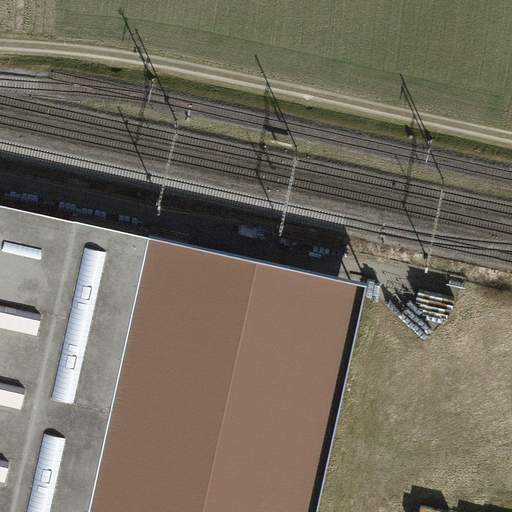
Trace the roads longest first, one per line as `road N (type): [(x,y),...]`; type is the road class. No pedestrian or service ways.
road 1 (track): [(0,49),(172,69),(511,146)]
road 2 (unknown): [(158,511),(217,205)]
